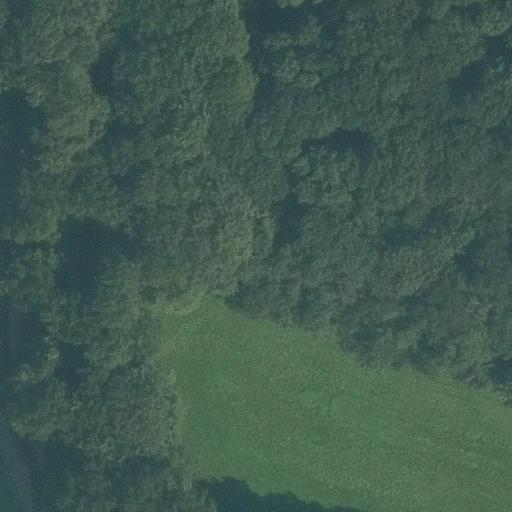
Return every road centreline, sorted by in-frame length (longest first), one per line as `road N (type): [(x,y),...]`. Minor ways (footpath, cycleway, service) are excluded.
road 1 (track): [(66,511),(21,389),(0,280)]
road 2 (track): [(0,280),(22,197),(36,76)]
